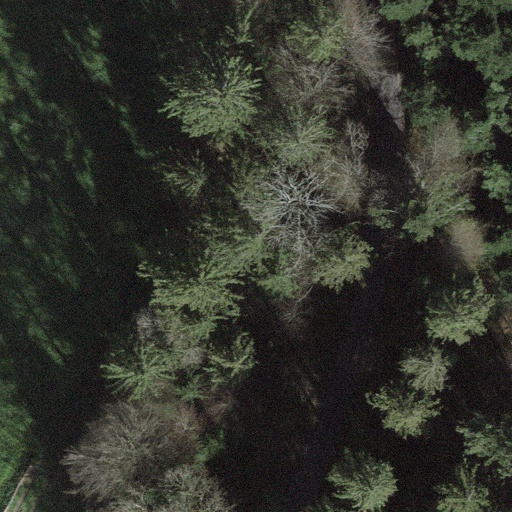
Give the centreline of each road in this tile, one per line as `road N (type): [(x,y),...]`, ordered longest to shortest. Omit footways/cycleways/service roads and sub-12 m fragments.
road 1 (track): [(13,511),(167,198),(215,0)]
road 2 (unclassified): [(292,511),(359,298),(381,194),(383,97),(369,0)]
